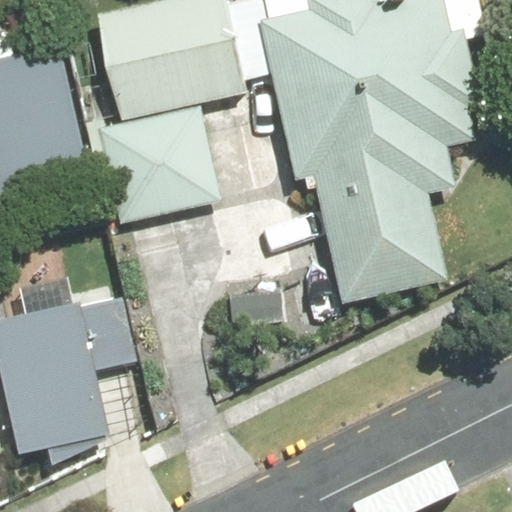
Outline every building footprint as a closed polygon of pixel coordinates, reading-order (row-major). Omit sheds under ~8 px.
[(240,86),(269,80),(292,186),(310,182),(338,311),(446,288),(427,200),(455,194),(446,152),(473,146),(466,113),(479,110),(462,32),(448,35),(440,0),(308,0),(305,1),(304,0),(265,0),(225,9),(223,0),(196,0),(91,23),(113,125),(243,97),(240,86)] [(0,202),(86,184),(57,51),(10,61),(5,38),(0,39),(0,202)] [(116,228),(221,207),(202,112),(97,134),(116,228)] [(279,293),(228,299),(232,331),(283,325),(279,293)] [(119,301),(0,326),(0,389),(16,460),(107,440),(93,374),(133,365),(119,301)]
